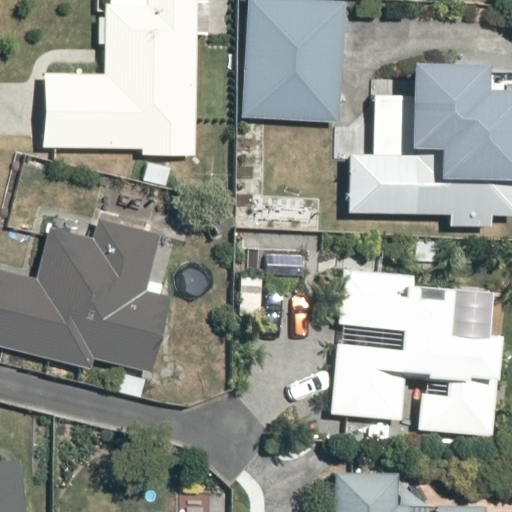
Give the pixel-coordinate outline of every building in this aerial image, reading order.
[(111,0),(110,70),(49,69),(48,147),(148,148),(148,158),(198,158),(199,38),(217,38),(217,0),(111,0)] [(338,125),(349,3),(316,0),(259,0),(249,118),(338,125)] [(357,153),(354,215),(454,216),(454,227),(511,228),(511,58),(464,58),(464,68),(423,67),(423,83),(373,83),(372,94),(374,95),(375,96),(376,98),(378,99),(379,101),(380,102),(381,104),(382,105),(383,107),(384,108),(385,110),(385,112),(386,113),(387,115),(387,117),(388,119),(388,120),(389,122),(389,124),(389,126),(389,128),(389,129),(389,131),(389,133),(389,135),(389,137),(389,139),(388,140),(388,142),(388,144),(387,146),(386,147),(386,149),(385,151),(384,153),(357,153)] [(44,281),(1,272),(0,278),(0,344),(97,366),(100,355),(164,369),(180,297),(159,292),(171,236),(111,223),(108,238),(56,226),(44,281)] [(502,282),(349,266),(343,325),(409,332),(408,341),(343,334),(334,416),(368,419),(366,438),(403,442),(404,429),(498,439),(504,385),(510,386),(511,371),(511,330),(497,328),(502,282)] [(0,511),(30,511),(26,459),(0,461),(0,511)] [(487,511),(487,509),(411,510),(411,469),(338,470),(338,511),(487,511)]
